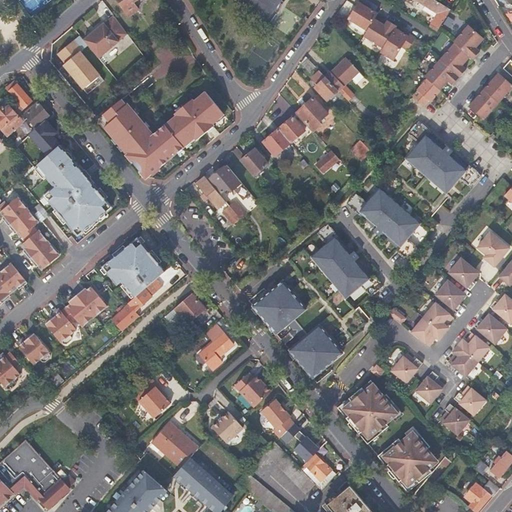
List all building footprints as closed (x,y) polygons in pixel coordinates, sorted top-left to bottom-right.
[(137,0),(118,0),(129,16),(138,9),(134,2),(137,0)] [(274,9),(280,0),(239,0),(269,21),(277,11),(274,9)] [(435,18),(429,27),(436,31),(451,8),(436,0),(418,0),(425,4),(422,9),(435,18)] [(363,35),(382,47),(380,51),(393,60),(401,46),(407,50),(415,37),(409,34),(407,36),(394,28),(396,25),(387,20),(384,25),(374,18),(377,13),(358,1),(347,18),(367,30),(363,35)] [(127,33),(114,15),(104,23),(84,39),(99,58),(119,41),(118,40),(127,33)] [(454,43),(424,76),(427,78),(417,89),(417,90),(412,96),(423,105),(428,100),(430,101),(440,90),(439,89),(447,80),(452,84),(458,77),(465,69),(461,65),(469,56),(472,59),(479,51),(475,47),(483,38),(468,25),(453,42),(454,43)] [(81,52),(83,50),(74,40),(58,53),(66,63),(64,65),(87,94),(104,80),(81,52)] [(305,55),(299,64),(308,73),(315,66),(305,55)] [(351,77),(358,70),(346,57),(331,71),(332,71),(326,77),(333,85),(337,89),(344,84),(351,77)] [(511,62),(511,61),(510,60),(502,68),(511,76),(511,62)] [(334,92),(338,96),(341,93),(337,89),(333,85),(326,77),(319,70),(312,77),(318,84),(320,88),(318,90),(326,99),(334,92)] [(363,76),(358,70),(351,77),(356,82),(363,76)] [(511,85),(498,73),(468,107),(482,120),(511,86),(511,85)] [(5,87),(18,101),(25,109),(40,96),(37,92),(33,96),(31,98),(27,94),(17,83),(14,86),(11,82),(5,87)] [(342,95),(353,106),(359,100),(349,89),(342,95)] [(385,95),(391,101),(397,96),(391,89),(385,95)] [(117,104),(164,162),(194,137),(195,139),(208,129),(204,124),(208,120),(211,123),(222,113),(204,91),(190,102),(188,100),(172,114),(174,116),(153,134),(128,104),(125,106),(120,101),(117,104)] [(297,112),(314,130),(323,122),(321,120),(328,114),(312,98),(297,112)] [(0,128),(0,129),(18,114),(25,109),(18,101),(12,107),(10,105),(7,108),(4,105),(0,108),(0,128)] [(37,126),(49,116),(38,103),(26,113),(37,126)] [(111,123),(105,128),(120,145),(123,142),(139,161),(136,164),(145,176),(151,172),(158,165),(159,166),(164,162),(117,104),(104,114),(111,123)] [(18,114),(0,129),(7,136),(23,120),(18,114)] [(292,116),(278,128),(290,142),(304,130),(292,116)] [(54,122),(50,117),(45,121),(49,125),(54,122)] [(204,124),(208,129),(212,125),(211,123),(208,120),(204,124)] [(418,143),(405,158),(445,193),(459,178),(470,187),(481,175),(468,165),(464,169),(448,155),(452,151),(446,145),(442,150),(426,136),(430,131),(418,121),(407,133),(418,143)] [(290,142),(278,128),(263,141),(275,154),(290,142)] [(22,135),(13,143),(16,146),(25,139),(22,135)] [(60,144),(64,140),(59,135),(49,145),(53,150),(60,144)] [(123,142),(120,145),(136,164),(139,161),(123,142)] [(364,160),(368,157),(371,149),(363,142),(354,151),(364,160)] [(93,184),(60,144),(53,150),(37,165),(55,186),(45,195),(61,214),(93,184)] [(246,156),(237,146),(232,150),(254,176),(267,165),(254,150),(246,156)] [(304,159),(309,164),(319,156),(314,150),(304,159)] [(325,172),(341,158),(333,150),(317,164),(325,172)] [(215,165),(223,158),(219,155),(212,161),(215,165)] [(305,173),(311,167),(309,164),(304,159),(302,156),(295,162),(305,173)] [(224,159),(223,158),(215,165),(219,170),(227,163),(224,159)] [(227,163),(219,170),(210,177),(222,192),(228,187),(231,190),(242,181),(227,163)] [(158,165),(151,172),(153,174),(161,168),(159,166),(158,165)] [(218,208),(226,202),(205,176),(196,183),(205,193),(201,196),(206,201),(209,198),(218,208)] [(326,185),(332,192),(336,189),(330,182),(326,185)] [(107,201),(93,184),(61,214),(75,231),(107,201)] [(266,190),(272,198),(276,194),(270,187),(266,190)] [(367,203),(355,193),(346,204),(357,213),(358,214),(360,212),(377,226),(373,230),(379,236),(383,231),(399,245),(395,250),(407,260),(417,248),(406,239),(420,223),(379,188),(367,203)] [(9,226),(29,210),(18,197),(1,212),(4,216),(7,219),(5,221),(9,226)] [(113,207),(107,201),(75,231),(79,236),(100,218),(113,207)] [(234,223),(240,218),(230,206),(224,211),(234,223)] [(27,241),(39,232),(34,226),(39,222),(29,210),(9,226),(14,231),(15,230),(18,233),(21,237),(22,236),(27,241)] [(311,256),(345,298),(361,285),(371,296),(383,286),(373,273),(368,277),(354,261),(359,257),(353,251),(349,254),(334,237),(337,235),(327,224),(317,232),(326,244),(311,256)] [(24,247),(41,232),(40,231),(39,232),(27,241),(22,245),(24,247)] [(488,258),(485,261),(491,266),(506,247),(486,231),(474,246),(482,254),(488,258)] [(50,243),(41,232),(24,247),(24,248),(25,249),(28,252),(26,254),(30,260),(50,243)] [(117,283),(152,254),(139,238),(104,267),(117,283)] [(55,249),(50,243),(30,260),(35,265),(37,264),(38,264),(55,249)] [(229,256),(229,248),(210,248),(210,256),(229,256)] [(60,256),(55,249),(38,264),(39,266),(43,270),(60,256)] [(166,271),(152,254),(117,283),(119,284),(123,281),(136,297),(145,289),(163,274),(166,271)] [(504,277),(509,281),(511,283),(511,257),(496,275),(501,280),(504,277)] [(446,273),(464,287),(467,290),(472,284),(468,280),(470,278),(471,279),(477,272),(458,258),(446,273)] [(0,273),(0,274),(11,288),(23,277),(12,264),(0,273)] [(0,298),(11,288),(0,274),(0,298)] [(100,292),(108,285),(100,276),(92,282),(100,292)] [(23,277),(11,288),(14,292),(18,288),(21,286),(23,288),(28,283),(23,277)] [(433,295),(451,310),(454,312),(459,305),(457,303),(455,301),(457,299),(458,301),(464,295),(460,292),(445,280),(433,295)] [(289,349),(313,377),(343,353),(282,281),(252,306),(276,334),(288,324),(294,318),(307,334),(301,339),(289,349)] [(89,307),(101,297),(92,287),(88,290),(86,292),(84,290),(78,295),(89,307)] [(202,291),(199,287),(192,293),(166,317),(178,331),(205,308),(196,297),(202,291)] [(11,288),(0,298),(0,299),(3,304),(9,299),(7,298),(10,295),(14,292),(11,288)] [(145,289),(136,297),(108,322),(119,334),(137,319),(132,314),(152,297),(145,289)] [(497,304),(492,300),(487,305),(490,308),(509,324),(511,319),(511,301),(503,294),(498,301),(499,302),(497,304)] [(76,318),(89,307),(78,295),(73,300),(74,301),(71,304),(67,307),(76,318)] [(108,306),(101,297),(89,307),(96,316),(108,306)] [(433,302),(422,316),(442,333),(446,328),(442,325),(444,322),(446,323),(449,318),(451,316),(448,314),(433,302)] [(56,335),(76,318),(67,307),(62,311),(60,309),(55,313),(57,316),(47,324),(56,335)] [(96,316),(89,307),(76,318),(77,319),(83,327),(96,316)] [(399,323),(402,318),(392,310),(388,314),(399,323)] [(471,325),(474,328),(493,343),(505,329),(487,314),(482,320),(483,322),(481,324),(476,319),(471,325)] [(422,316),(409,332),(416,337),(427,346),(432,340),(430,338),(433,336),(437,339),(442,333),(422,316)] [(77,319),(76,318),(56,335),(62,343),(63,342),(65,344),(69,345),(73,341),(73,337),(72,335),(78,330),(72,324),(77,319)] [(307,334),(294,318),(288,324),(292,329),(288,332),(292,337),(296,334),(301,339),(307,334)] [(218,357),(234,345),(225,333),(199,353),(213,370),(222,362),(218,357)] [(456,345),(476,361),(488,347),(471,333),(466,339),(467,340),(465,342),(460,339),(456,345)] [(18,344),(29,358),(45,345),(35,334),(26,342),(24,339),(18,344)] [(181,354),(190,346),(185,340),(176,348),(181,354)] [(45,345),(29,358),(35,365),(41,360),(44,362),(47,362),(51,358),(51,355),(50,353),(51,352),(45,345)] [(464,376),(476,361),(456,345),(451,351),(455,354),(454,357),(452,356),(447,362),(453,368),(464,376)] [(0,361),(0,379),(1,381),(16,369),(21,364),(11,352),(7,356),(4,354),(0,357),(0,359),(1,361),(0,361)] [(421,363),(414,358),(410,362),(408,361),(409,359),(403,354),(389,372),(404,384),(419,366),(421,363)] [(374,367),(371,371),(377,376),(381,372),(374,367)] [(2,381),(12,390),(13,390),(17,386),(17,383),(16,381),(22,375),(16,369),(1,381),(2,381)] [(431,370),(428,373),(414,391),(429,403),(431,400),(443,385),(437,381),(436,382),(432,380),(436,375),(431,370)] [(57,386),(63,380),(57,373),(50,378),(57,386)] [(235,386),(254,407),(271,391),(265,385),(262,381),(257,376),(254,379),(249,373),(235,386)] [(1,381),(0,379),(0,380),(7,388),(10,390),(12,390),(2,381),(1,381)] [(147,384),(141,389),(146,394),(154,387),(149,382),(147,384)] [(154,387),(146,394),(139,400),(154,417),(170,404),(165,397),(162,393),(164,391),(158,384),(154,387)] [(364,434),(362,436),(368,444),(389,426),(387,423),(399,413),(392,406),(391,407),(379,392),(378,393),(371,385),(364,390),(362,388),(348,399),(351,402),(343,409),(352,420),(354,421),(356,420),(358,419),(361,423),(357,426),(364,434)] [(452,398),(458,403),(473,414),(484,400),(466,386),(462,391),(464,394),(461,396),(457,392),(452,398)] [(273,430),(280,437),(294,423),(290,418),(291,417),(286,411),(288,409),(282,403),(281,405),(276,399),(262,410),(276,427),(273,430)] [(448,403),(443,409),(448,413),(446,415),(443,414),(439,420),(457,434),(468,419),(454,408),(448,403)] [(343,409),(341,411),(362,436),(364,434),(357,426),(361,423),(358,419),(356,420),(354,421),(352,420),(343,409)] [(213,429),(228,443),(244,427),(229,412),(213,429)] [(301,416),(297,422),(304,428),(309,422),(301,416)] [(153,443),(183,468),(192,458),(201,448),(171,423),(153,443)] [(301,430),(294,423),(280,437),(287,444),(301,430)] [(401,478),(408,487),(416,480),(418,483),(432,472),(430,469),(437,463),(430,455),(431,454),(419,440),(420,439),(414,431),(402,441),(399,438),(378,456),(385,464),(387,462),(394,470),(397,467),(400,470),(399,472),(399,474),(399,476),(401,478)] [(293,450),(307,463),(317,453),(320,449),(307,436),(293,450)] [(24,440),(20,444),(34,460),(39,456),(24,440)] [(275,442),(274,441),(270,445),(265,451),(269,456),(279,446),(275,442)] [(0,490),(9,483),(11,481),(34,460),(20,444),(0,462),(0,490)] [(282,449),(279,446),(269,456),(274,460),(284,451),(282,449)] [(289,455),(284,451),(274,460),(279,465),(289,455)] [(498,475),(511,458),(511,456),(505,451),(490,468),(498,475)] [(330,467),(317,453),(307,463),(306,464),(315,473),(321,467),(326,472),(330,467)] [(283,470),(293,460),(289,455),(279,465),(283,470)] [(39,479),(50,469),(39,456),(34,460),(11,481),(12,482),(29,468),(39,479)] [(192,458),(183,468),(175,477),(214,511),(223,511),(237,497),(192,458)] [(473,467),(482,474),(488,466),(480,459),(473,467)] [(298,465),(295,462),(293,460),(283,470),(288,475),(298,465)] [(385,464),(406,489),(408,487),(401,478),(399,476),(399,474),(399,472),(400,470),(397,467),(394,470),(387,462),(385,464)] [(288,475),(292,479),(302,469),(301,468),(298,465),(288,475)] [(0,502),(11,493),(24,482),(29,487),(39,479),(29,468),(12,482),(11,481),(9,483),(0,490),(0,502)] [(29,487),(31,490),(52,471),(50,469),(39,479),(29,487)] [(292,479),(297,484),(307,474),(302,469),(292,479)] [(68,489),(71,486),(65,480),(62,482),(52,471),(31,490),(40,499),(39,501),(47,510),(54,503),(69,490),(68,489)] [(153,511),(170,493),(144,471),(107,511),(153,511)] [(250,475),(248,472),(238,484),(243,488),(252,476),(250,475)] [(297,484),(301,488),(311,478),(307,474),(297,484)] [(252,476),(243,488),(248,492),(257,480),(252,476)] [(65,480),(71,486),(75,483),(68,477),(65,480)] [(306,493),(316,483),(311,478),(301,488),(306,493)] [(257,480),(248,492),(251,494),(253,496),(263,484),(257,480)] [(493,496),(500,488),(489,480),(481,489),(475,484),(465,496),(471,502),(468,506),(476,511),(492,494),(493,496)] [(343,492),(351,486),(347,481),(339,488),(343,492)] [(24,488),(25,490),(26,490),(29,487),(24,482),(11,493),(14,496),(24,488)] [(268,488),(263,484),(253,496),(259,500),(268,488)] [(372,511),(351,486),(343,492),(328,505),(333,511),(372,511)] [(273,493),(268,488),(259,500),(264,504),(273,493)] [(31,490),(28,493),(36,502),(39,501),(40,499),(31,490)] [(269,508),(278,497),(273,493),(264,504),(269,508)] [(273,511),(274,511),(283,500),(278,497),(269,508),(273,511)] [(282,511),(288,504),(283,500),(274,511),(282,511)]
